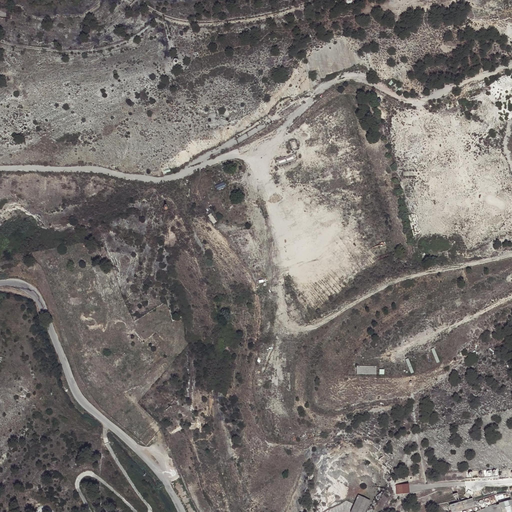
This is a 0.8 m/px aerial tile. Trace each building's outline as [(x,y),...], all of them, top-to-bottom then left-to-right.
[(376,366),(357,366),(357,374),(376,374),(376,366)] [(409,484),(396,485),(396,494),(410,493),(409,484)] [(365,511),(370,500),(359,495),(355,504),(351,511),(365,511)] [(473,498),(449,505),(451,511),(458,511),(475,507),(473,498)] [(511,511),(511,499),(492,505),(477,511),(475,511),(511,511)]
